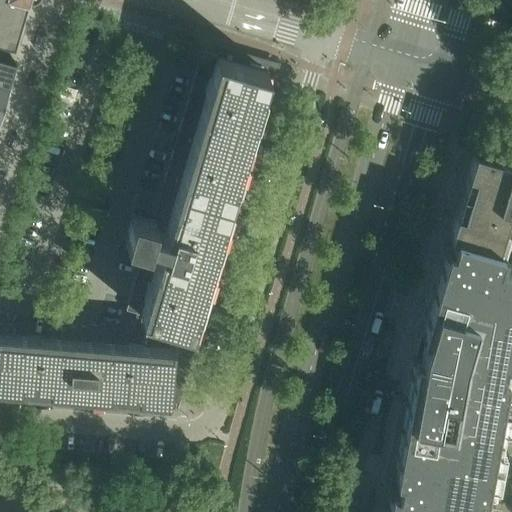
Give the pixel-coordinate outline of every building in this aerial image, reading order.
[(0,0),(0,42),(14,47),(26,3),(28,3),(30,3),(32,3),(34,2),(36,2),(38,0),(0,0)] [(226,58),(217,55),(202,51),(155,211),(135,205),(125,239),(145,245),(126,309),(137,313),(132,331),(126,349),(0,338),(0,385),(170,400),(174,352),(162,352),(170,323),(191,329),(268,68),(226,56),(226,58)] [(0,82),(10,85),(10,84),(16,63),(0,58),(0,82)] [(0,104),(3,106),(9,86),(10,85),(0,82),(0,104)] [(79,90),(60,85),(58,94),(76,100),(79,90)] [(511,511),(511,164),(510,164),(511,159),(480,150),(475,169),(456,232),(452,247),(426,336),(423,345),(422,354),(421,357),(421,358),(400,473),(398,490),(397,492),(393,511),(511,511)]
